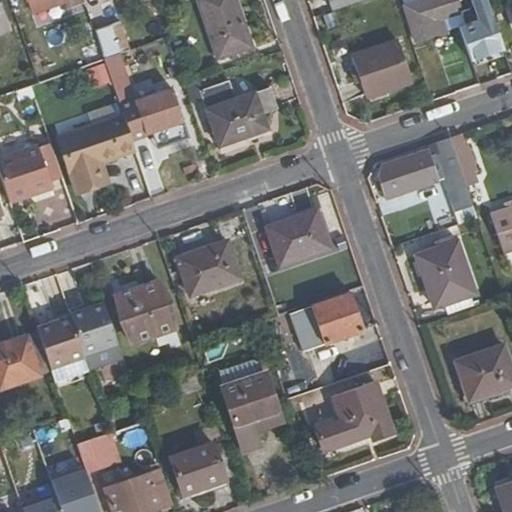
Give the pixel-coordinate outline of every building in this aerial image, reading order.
[(231,0),(195,0),(215,57),(247,45),(231,0)] [(330,0),(334,11),(367,0),(330,0)] [(401,10),(406,24),(411,23),(418,43),(439,36),(438,32),(434,21),(442,19),(448,17),(442,0),(432,0),(414,6),(412,0),(403,0),(407,8),(401,10)] [(456,0),(442,0),(448,17),(460,12),(456,0)] [(400,27),(406,24),(401,10),(395,13),(400,27)] [(434,21),(438,32),(446,29),(442,19),(434,21)] [(477,29),(487,57),(501,52),(491,25),(477,29)] [(118,55),(120,54),(111,27),(95,33),(104,59),(116,55),(118,55)] [(365,97),(410,82),(397,43),(351,58),(365,97)] [(52,57),(58,73),(72,68),(66,52),(52,57)] [(124,79),(116,55),(104,59),(112,83),(124,79)] [(128,83),(118,55),(116,55),(124,79),(112,83),(114,88),(128,83)] [(200,91),(206,108),(233,99),(227,81),(200,91)] [(205,109),(217,144),(243,135),(266,127),(261,113),(275,108),(268,87),(233,99),(206,108),(205,109)] [(132,102),(143,133),(181,120),(170,89),(132,102)] [(124,116),(131,137),(143,133),(132,102),(120,106),(124,116)] [(101,162),(136,150),(131,137),(124,116),(61,138),(79,189),(100,181),(94,165),(101,162)] [(243,135),(217,144),(220,151),(246,142),(243,135)] [(472,169),(460,135),(448,139),(460,173),(472,169)] [(460,173),(448,139),(425,147),(427,152),(384,166),(379,177),(387,199),(445,179),(457,212),(472,207),(460,173)] [(0,158),(0,177),(9,203),(51,188),(36,145),(0,158)] [(108,184),(101,162),(94,165),(100,181),(79,189),(81,194),(108,184)] [(503,253),(511,249),(511,206),(489,215),(503,253)] [(460,223),(476,218),(472,207),(457,212),(460,223)] [(279,265),(328,248),(315,212),(267,228),(279,265)] [(436,307),(475,294),(457,241),(417,255),(436,307)] [(227,242),(178,258),(191,295),(239,279),(227,242)] [(130,343),(155,334),(174,328),(158,281),(138,288),(136,281),(112,289),(130,343)] [(362,330),(350,294),(290,315),(302,351),(362,330)] [(117,343),(103,303),(69,314),(70,317),(83,355),(87,366),(121,355),(117,343)] [(70,317),(36,328),(50,369),(84,357),(83,355),(70,317)] [(265,336),(261,325),(246,330),(250,341),(265,336)] [(174,328),(155,334),(159,346),(178,339),(174,328)] [(0,387),(38,375),(26,339),(0,347),(0,387)] [(511,385),(511,368),(504,346),(457,362),(471,400),(511,385)] [(251,424),(278,414),(264,374),(257,376),(222,388),(222,389),(235,429),(251,424)] [(324,449),(335,445),(370,433),(372,439),(390,433),(373,384),(334,398),(341,417),(316,426),(324,449)] [(281,423),(278,414),(251,424),(254,433),(281,423)] [(254,433),(251,424),(235,429),(244,452),(259,447),(254,433)] [(370,433),(335,445),(337,451),(372,439),(370,433)] [(100,461),(92,437),(75,442),(83,466),(100,461)] [(212,444),(171,458),(183,494),(225,480),(212,444)] [(105,484),(114,511),(145,511),(162,506),(149,469),(105,484)] [(99,511),(86,471),(51,483),(56,499),(60,511),(99,511)] [(511,511),(511,482),(497,488),(505,511),(511,511)] [(60,511),(56,499),(24,510),(24,511),(60,511)]
